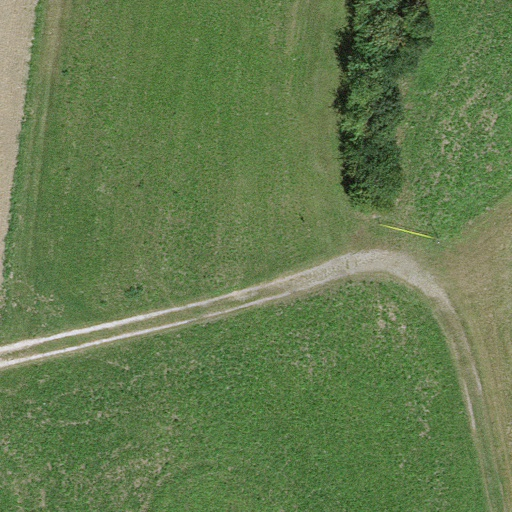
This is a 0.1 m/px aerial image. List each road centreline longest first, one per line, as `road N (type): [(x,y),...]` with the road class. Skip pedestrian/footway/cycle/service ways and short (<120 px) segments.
road 1 (track): [(0,353),(213,306),(363,260),(425,274),(465,354),(502,511)]
road 2 (track): [(9,351),(57,0)]
